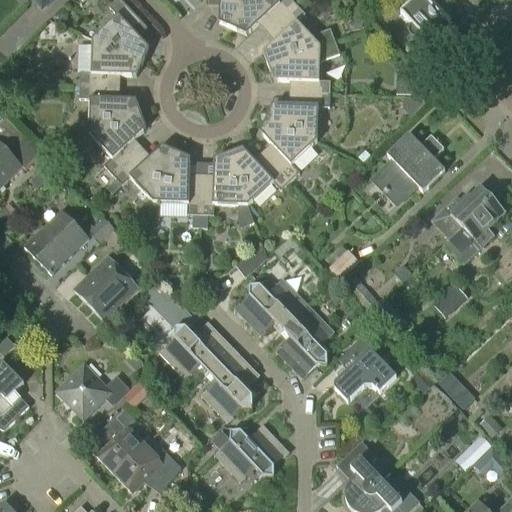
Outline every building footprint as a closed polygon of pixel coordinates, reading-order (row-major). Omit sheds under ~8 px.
[(33,0),(42,9),(51,0),(33,0)] [(232,32),(247,0),(206,0),(206,4),(219,4),(219,26),(232,32)] [(273,0),(247,0),(232,32),(246,39),(262,24),(270,32),(296,8),(288,0),(285,0),(279,6),(273,0)] [(354,0),(363,9),(372,0),(354,0)] [(454,34),(453,32),(445,23),(449,20),(446,17),(448,14),(448,13),(449,10),(448,7),(447,6),(445,4),(443,3),(442,2),(439,3),(437,3),(435,5),(432,2),(428,5),(423,0),(416,0),(400,16),(408,24),(409,24),(411,27),(409,29),(408,32),(409,35),(410,38),(412,40),(415,41),(418,41),(421,40),(422,39),(425,42),(424,42),(433,51),(444,40),(446,41),(448,41),(449,41),(451,40),(453,38),(454,37),(454,34)] [(117,20),(92,43),(143,66),(149,52),(134,36),(144,27),(120,2),(109,11),(117,20)] [(296,8),(270,32),(278,41),(262,56),(268,70),(335,45),(330,33),(311,40),(297,25),(305,18),(296,8)] [(84,70),(85,43),(71,42),(70,69),(84,70)] [(80,76),(79,90),(115,91),(115,79),(137,80),(143,66),(92,43),(91,77),(80,76)] [(341,58),(335,45),(268,70),(273,84),(295,85),(294,97),(330,98),(330,85),(319,85),(320,65),(341,58)] [(396,98),(411,99),(411,87),(411,79),(396,79),(396,98)] [(115,91),(79,90),(79,103),(90,103),(89,137),(141,118),(136,103),(114,102),(115,91)] [(330,98),(294,97),(294,109),(272,108),(266,122),(317,145),(318,111),(329,111),(330,98)] [(0,162),(8,155),(22,141),(23,140),(0,117),(0,162)] [(147,132),(141,118),(89,137),(112,162),(104,170),(113,179),(139,155),(131,147),(147,132)] [(317,145),(266,122),(260,136),(274,151),(266,160),(290,185),(300,177),(292,168),(317,145)] [(409,138),(387,159),(394,167),(376,184),(385,193),(383,195),(386,198),(388,196),(397,205),(415,188),(422,196),(444,175),(433,163),(443,153),(431,140),(420,150),(409,138)] [(40,160),(22,141),(0,162),(0,192),(22,172),(25,175),(40,160)] [(139,155),(113,179),(116,183),(122,189),(130,181),(153,206),(176,155),(163,149),(147,164),(139,155)] [(290,185),(266,160),(257,168),(242,152),(228,157),(248,209),(273,186),(280,194),(290,185)] [(176,155),(153,206),(187,208),(187,219),(192,219),(200,219),(201,184),(190,183),(190,162),(176,155)] [(208,219),(210,219),(213,219),(214,208),(248,209),(228,157),(214,162),(213,184),(201,184),(200,219),(208,219)] [(112,198),(122,189),(116,183),(107,191),(112,198)] [(462,232),(492,204),(480,191),(463,207),(457,200),(444,212),(443,212),(430,225),(448,244),(462,231),(462,232)] [(462,231),(448,244),(447,245),(466,265),(493,239),(488,233),(504,216),(492,204),(462,232),(462,231)] [(24,251),(51,278),(89,242),(62,214),(24,251)] [(200,231),(200,219),(192,219),(192,231),(200,231)] [(207,231),(208,219),(200,219),(200,231),(207,231)] [(99,248),(114,234),(115,232),(103,222),(88,237),(99,248)] [(140,241),(140,254),(150,254),(151,241),(140,241)] [(254,275),(267,260),(263,249),(236,269),(245,282),(254,275)] [(359,267),(347,254),(328,272),(340,285),(359,267)] [(108,261),(74,293),(104,325),(138,292),(108,261)] [(228,262),(212,277),(220,286),(237,271),(228,262)] [(155,274),(147,282),(153,288),(161,281),(155,274)] [(367,315),(377,306),(352,277),(341,286),(367,315)] [(283,335),(309,311),(283,284),(268,298),(260,290),(250,289),(250,300),(258,308),(242,323),(243,324),(244,322),(252,330),(250,331),(251,332),(252,331),(260,339),(258,340),(259,341),(274,326),(283,335)] [(209,377),(234,353),(234,352),(232,353),(225,345),(226,344),(225,343),(224,345),(216,337),(218,335),(217,335),(216,336),(208,328),(210,327),(209,326),(194,341),(186,333),(195,324),(159,286),(144,301),(175,333),(175,342),(161,356),(186,382),(201,369),(209,377)] [(445,322),(467,302),(455,289),(433,309),(445,322)] [(407,331),(383,303),(369,316),(392,345),(407,331)] [(309,311),(283,335),(290,343),(275,357),(276,358),(277,357),(285,364),(283,366),(284,367),(286,365),(293,373),(292,374),(292,375),(296,371),(304,379),(300,383),(301,384),(317,369),(327,369),(327,358),(319,350),(333,336),(309,311)] [(365,339),(344,359),(353,369),(336,385),(334,387),(334,390),(334,393),(335,394),(347,406),(364,390),(372,391),(375,394),(376,393),(379,397),(396,381),(379,363),(384,359),(365,339)] [(15,349),(6,341),(0,347),(0,357),(3,361),(15,349)] [(233,354),(209,377),(217,385),(203,399),(228,425),(242,412),(252,412),(253,401),(244,393),(259,378),(257,379),(250,371),(251,370),(250,369),(249,371),(241,363),(243,361),(242,361),(240,362),(233,354)] [(24,387),(2,365),(0,366),(0,433),(4,435),(29,410),(15,396),(24,387)] [(56,396),(83,423),(105,402),(113,411),(131,394),(116,380),(105,391),(84,369),(56,396)] [(411,382),(419,391),(428,383),(420,374),(411,382)] [(432,388),(428,383),(419,391),(424,396),(432,388)] [(114,479),(144,450),(134,439),(142,432),(123,412),(103,432),(114,444),(97,460),(114,479)] [(249,443),(242,435),(231,435),(230,445),(216,458),(241,485),(255,471),(264,480),(274,480),(274,469),(266,461),(281,447),(280,446),(279,448),(271,440),(273,438),(272,438),(271,439),(263,431),(265,430),(264,429),(249,443)] [(490,451),(482,443),(469,454),(477,463),(490,451)] [(349,511),(352,511),(385,482),(370,467),(376,461),(361,446),(336,470),(337,471),(343,465),(350,473),(346,476),(352,482),(350,484),(347,489),(345,493),(345,498),(345,503),(346,505),(348,510),(349,511)] [(144,450),(114,479),(132,497),(149,481),(165,492),(181,472),(162,453),(155,460),(144,450)] [(487,470),(495,471),(502,478),(508,472),(491,455),(474,471),(479,477),(487,470)] [(385,482),(352,511),(413,511),(419,506),(405,491),(399,497),(385,482)]
